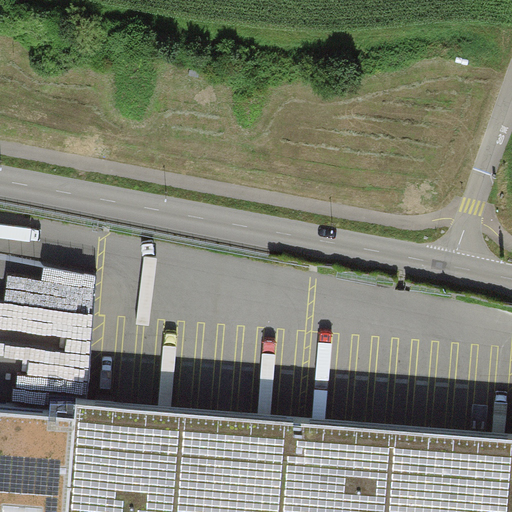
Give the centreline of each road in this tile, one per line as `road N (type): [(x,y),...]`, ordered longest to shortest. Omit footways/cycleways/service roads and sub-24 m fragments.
road 1 (unclassified): [(0,176),(454,266)]
road 2 (residential): [(454,266),(511,96)]
